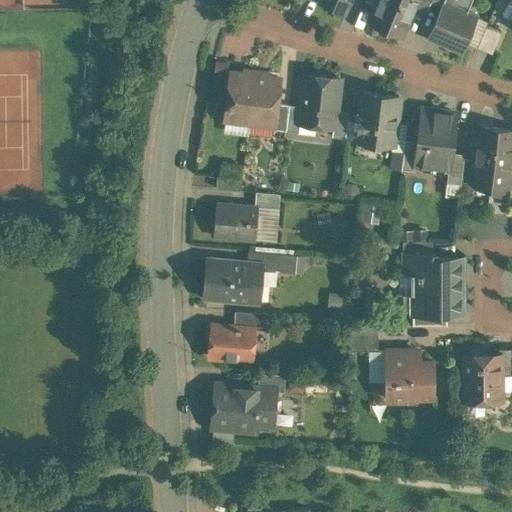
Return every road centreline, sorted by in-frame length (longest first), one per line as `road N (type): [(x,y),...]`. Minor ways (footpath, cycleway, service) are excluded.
road 1 (residential): [(179,511),(164,336),(177,102),(204,7)]
road 2 (residential): [(204,7),(511,93)]
